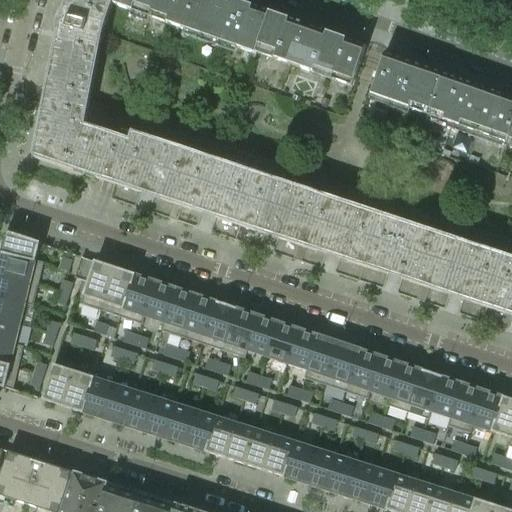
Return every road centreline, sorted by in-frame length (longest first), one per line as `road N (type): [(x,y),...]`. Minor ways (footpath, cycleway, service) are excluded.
road 1 (residential): [(511,368),(0,197)]
road 2 (residential): [(0,422),(280,511)]
road 3 (residential): [(317,0),(511,69)]
road 4 (residential): [(0,128),(31,0)]
